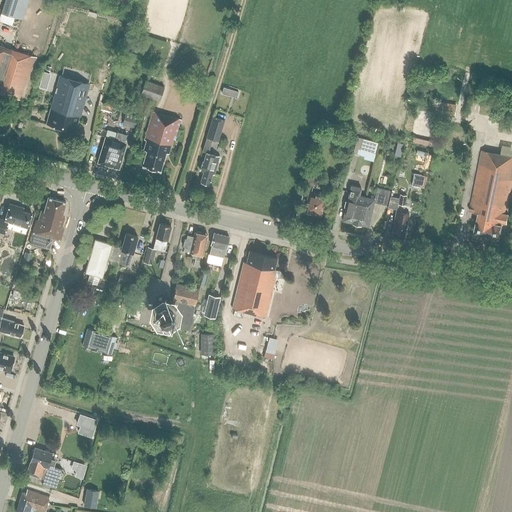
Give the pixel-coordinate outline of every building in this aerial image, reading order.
[(14,17),(1,13),(0,14),(0,21),(11,25),(14,17)] [(131,37),(127,49),(140,53),(144,41),(131,37)] [(0,93),(22,101),(36,57),(0,45),(0,93)] [(60,76),(46,125),(74,132),(76,124),(77,125),(79,116),(80,117),(89,84),(60,76)] [(145,80),(141,95),(160,101),(164,86),(145,80)] [(436,114),(456,117),(458,104),(438,101),(436,114)] [(126,112),(123,125),(135,129),(139,116),(126,112)] [(180,120),(166,116),(153,112),(144,140),(146,141),(143,150),(146,151),(142,166),(151,168),(160,171),(163,161),(166,153),(168,154),(171,146),(172,146),(174,140),(175,140),(180,120)] [(219,141),(225,120),(213,117),(212,117),(206,138),(218,142),(219,141)] [(105,137),(97,163),(119,169),(126,144),(128,136),(117,132),(115,140),(105,137)] [(363,139),(357,137),(353,153),(359,155),(363,139)] [(511,182),(511,156),(482,151),(469,211),(478,214),(477,220),(476,220),(474,233),(499,239),(502,223),(506,224),(508,215),(504,214),(505,209),(506,210),(511,182)] [(217,164),(217,162),(218,163),(219,162),(221,158),(220,157),(219,157),(219,156),(207,152),(204,160),(203,162),(202,162),(200,170),(204,172),(200,182),(209,185),(212,174),(214,175),(217,164)] [(307,172),(304,184),(313,186),(316,174),(307,172)] [(342,221),(353,223),(356,208),(362,210),(365,197),(359,196),(361,188),(351,186),(347,202),(345,201),(344,207),(346,208),(342,221)] [(374,199),(365,197),(362,210),(356,208),(353,223),(354,223),(354,225),(358,226),(360,225),(368,227),(374,203),(386,206),(390,191),(377,188),(374,199)] [(311,212),(321,215),(325,197),(323,197),(324,194),(322,193),(321,196),(309,193),(304,211),(305,211),(306,213),(309,214),(311,212)] [(396,210),(396,209),(397,209),(398,204),(405,206),(406,195),(400,194),(399,199),(390,197),(388,208),(396,210)] [(36,221),(32,233),(60,241),(63,229),(61,228),(64,218),(61,217),(66,202),(48,197),(44,212),(41,211),(38,221),(36,221)] [(25,234),(27,228),(31,214),(17,209),(18,207),(9,204),(4,221),(0,219),(0,232),(5,234),(6,228),(25,234)] [(400,210),(397,209),(396,209),(396,210),(394,226),(395,226),(393,232),(404,234),(405,228),(406,228),(409,213),(400,212),(400,210)] [(160,223),(153,248),(157,249),(164,251),(171,226),(160,223)] [(196,254),(195,260),(194,266),(205,268),(206,263),(201,261),(202,255),(203,255),(207,235),(195,232),(194,237),(187,235),(186,239),(185,239),(183,247),(185,247),(184,251),(196,254)] [(122,251),(119,263),(129,266),(132,253),(133,254),(137,237),(125,233),(122,247),(122,248),(121,251),(122,251)] [(221,267),(223,258),(224,258),(229,237),(214,233),(211,245),(207,263),(221,267)] [(107,260),(119,263),(122,251),(121,251),(122,248),(122,247),(112,245),(112,244),(95,239),(90,253),(88,252),(86,259),(89,259),(85,273),(102,278),(107,260)] [(148,247),(144,263),(152,265),(157,249),(153,248),(148,247)] [(243,262),(232,309),(265,317),(272,288),(280,290),(282,283),(274,281),(275,276),(276,270),(274,270),(277,258),(249,251),(246,263),(243,262)] [(127,276),(120,274),(118,281),(125,283),(127,276)] [(176,284),(171,304),(162,302),(156,307),(154,317),(158,322),(189,329),(198,289),(176,284)] [(144,301),(146,296),(140,293),(138,299),(144,301)] [(209,295),(204,315),(214,317),(219,298),(209,295)] [(107,300),(119,304),(121,299),(109,296),(107,300)] [(15,322),(4,318),(0,316),(2,311),(0,310),(0,320),(0,321),(0,331),(7,333),(7,334),(11,336),(12,335),(20,337),(24,326),(15,323),(15,322)] [(111,355),(117,337),(88,328),(82,346),(111,355)] [(200,355),(214,355),(214,334),(200,334),(200,355)] [(274,355),(265,352),(263,359),(272,362),(274,355)] [(0,368),(10,371),(10,369),(12,368),(12,365),(12,364),(14,357),(0,353),(0,368)] [(72,412),(59,418),(62,426),(76,420),(72,412)] [(79,415),(76,425),(80,426),(78,433),(92,438),(98,420),(80,414),(79,415)] [(42,484),(55,488),(62,469),(48,465),(52,453),(35,448),(27,473),(44,479),(42,484)] [(83,506),(96,508),(99,491),(86,489),(83,506)] [(22,492),(19,501),(31,505),(32,502),(39,504),(39,502),(47,505),(49,497),(27,490),(26,494),(22,492)] [(31,505),(19,501),(15,511),(34,511),(35,510),(40,511),(44,511),(47,505),(39,502),(39,504),(32,502),(31,505)]
